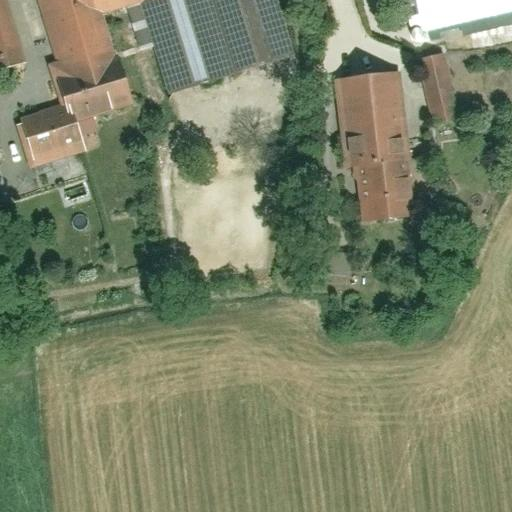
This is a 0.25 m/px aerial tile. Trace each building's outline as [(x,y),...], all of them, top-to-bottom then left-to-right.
[(0,0),(0,81),(33,72),(12,0),(0,0)] [(66,84),(81,131),(148,110),(134,64),(121,68),(107,25),(153,11),(181,101),(242,82),(242,80),(309,59),(290,0),(47,0),(73,82),(66,84)] [(303,0),(309,11),(333,0),(303,0)] [(511,0),(424,0),(432,32),(511,13),(511,0)] [(424,65),(435,132),(462,128),(451,61),(424,65)] [(339,88),(355,230),(417,223),(401,81),(339,88)]
